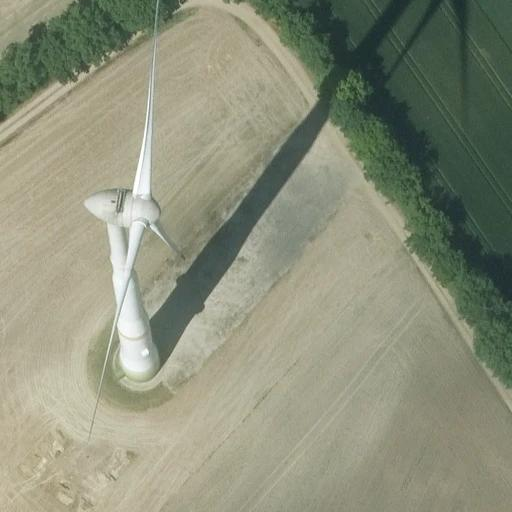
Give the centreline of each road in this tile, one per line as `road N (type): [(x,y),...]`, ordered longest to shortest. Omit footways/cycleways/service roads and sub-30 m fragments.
road 1 (track): [(511,383),(245,0)]
road 2 (track): [(180,0),(0,135)]
